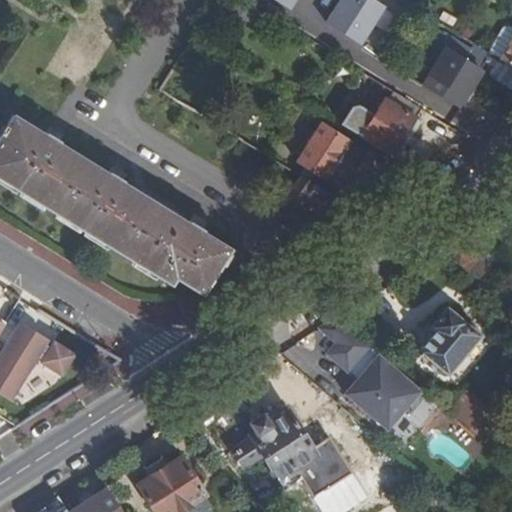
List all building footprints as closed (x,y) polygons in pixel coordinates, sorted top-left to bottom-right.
[(376,0),(340,0),(326,22),(359,44),(384,5),(376,0)] [(502,27),(486,52),(499,60),(511,38),(511,26),(502,27)] [(421,67),(430,73),(452,37),(443,31),(421,67)] [(495,79),(511,90),(511,68),(499,60),(486,52),(473,44),(471,48),(452,37),(430,73),(429,74),(442,82),(435,93),(457,107),(464,96),(465,96),(480,71),(480,70),(486,60),(493,65),(490,72),(492,76),(495,78),(495,79)] [(511,38),(499,60),(511,68),(511,38)] [(159,88),(201,115),(227,76),(184,49),(159,88)] [(393,91),(387,100),(415,118),(422,109),(410,101),(393,91)] [(415,118),(387,100),(384,98),(374,114),(358,104),(352,105),(341,123),(360,136),(391,156),(415,118)] [(228,248),(80,157),(13,116),(7,125),(0,120),(0,177),(170,282),(174,275),(183,281),(209,279),(228,248)] [(351,141),(321,122),(296,161),(326,180),(351,141)] [(313,213),(315,209),(335,223),(357,209),(301,175),(288,192),(304,202),(309,206),(307,209),(313,213)] [(301,208),(304,202),(288,192),(283,199),(298,208),(301,208)] [(293,221),(277,208),(268,220),(277,232),(280,236),(293,221)] [(483,256),(460,237),(440,249),(477,280),(486,268),(483,256)] [(410,344),(446,374),(450,369),(458,376),(485,344),(477,337),(480,334),(447,306),(432,324),(429,322),(410,344)] [(381,430),(419,387),(336,316),(319,328),(336,342),(326,354),(355,380),(342,395),(381,430)] [(21,322),(0,356),(0,397),(1,398),(4,393),(13,398),(39,356),(43,359),(41,364),(62,376),(75,355),(54,342),(51,346),(46,344),(49,339),(21,322)] [(506,426),(465,391),(448,411),(489,446),(506,426)] [(10,403),(13,398),(4,393),(1,398),(10,403)] [(284,412),(280,405),(263,416),(262,414),(249,422),(254,431),(249,434),(251,437),(233,449),(244,466),(262,454),(284,487),(300,477),(293,466),(313,453),(286,410),(284,412)] [(300,477),(313,499),(352,474),(330,442),(313,453),(293,466),(300,477)] [(204,494),(179,456),(136,484),(154,511),(175,511),(202,495),(204,494)] [(121,511),(106,487),(95,494),(68,511),(67,511),(121,511)] [(67,511),(68,511),(57,495),(29,511),(67,511)] [(210,511),(211,509),(202,495),(175,511),(210,511)]
